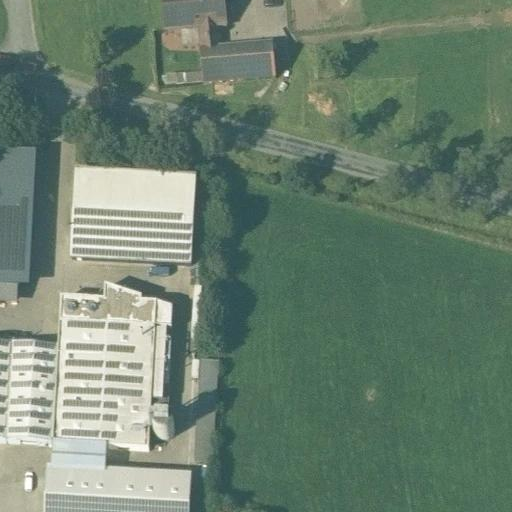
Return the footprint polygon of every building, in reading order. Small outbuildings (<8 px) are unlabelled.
[(223,0),(163,0),(166,32),(200,29),(202,51),(220,50),(218,28),(226,27),(223,0)] [(202,51),(201,51),(204,86),(276,79),(273,45),(220,50),(202,51)] [(35,155),(0,154),(0,289),(30,290),(35,155)] [(195,187),(76,181),(71,260),(191,267),(195,187)] [(215,413),(199,413),(196,464),(211,465),(215,413)] [(174,436),(175,431),(174,427),(171,424),(168,422),(167,421),(164,421),(160,422),(158,423),(156,424),(156,425),(154,428),(153,432),(154,436),(157,439),(160,442),(164,442),(168,441),(172,439),(174,436)] [(188,511),(190,483),(49,475),(46,511),(188,511)]
